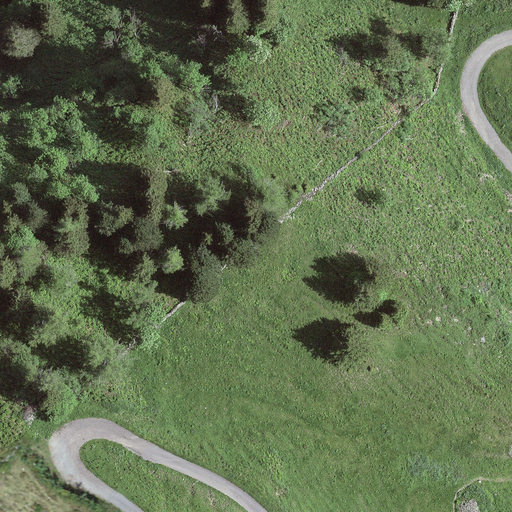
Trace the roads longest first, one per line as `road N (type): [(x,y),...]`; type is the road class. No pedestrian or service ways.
road 1 (track): [(264,511),(111,432),(65,442),(66,464),(121,511)]
road 2 (track): [(511,39),(492,43),(473,68),(469,95),(511,162)]
